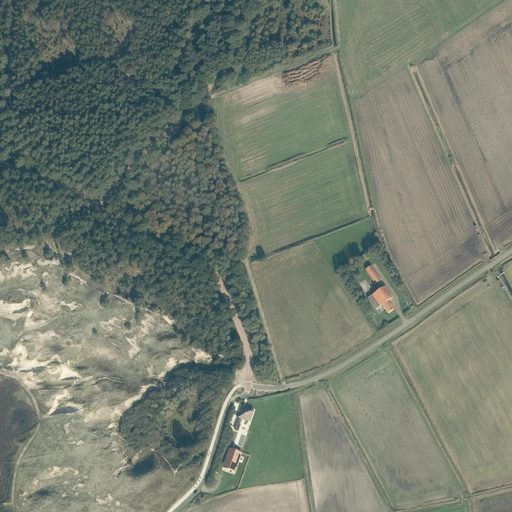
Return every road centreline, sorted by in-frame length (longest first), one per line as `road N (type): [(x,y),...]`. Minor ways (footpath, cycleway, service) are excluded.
road 1 (unclassified): [(247,386),(287,387),(341,366),(511,250)]
road 2 (unclassified): [(96,205),(138,236),(211,270),(248,352),(247,386)]
road 3 (unclassified): [(96,205),(198,103),(243,0)]
road 4 (unclassified): [(175,511),(204,478),(227,408),(247,386)]
